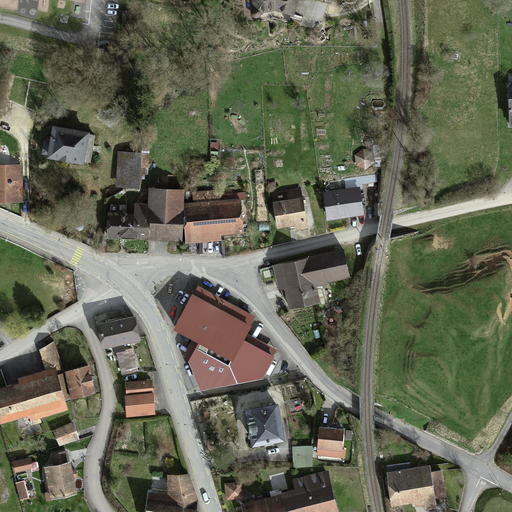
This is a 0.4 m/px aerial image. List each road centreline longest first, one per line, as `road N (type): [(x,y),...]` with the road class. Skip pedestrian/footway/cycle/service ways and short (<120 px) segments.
road 1 (residential): [(227,279),(332,389),(480,469)]
road 2 (residential): [(227,279),(254,259),(511,198)]
road 3 (tertiary): [(213,511),(154,325),(121,282)]
road 4 (residential): [(77,309),(105,375),(107,411),(92,474),(105,511)]
road 5 (tertiary): [(121,282),(0,224)]
